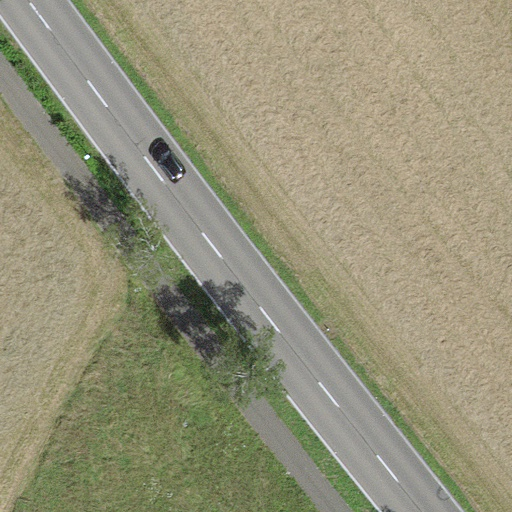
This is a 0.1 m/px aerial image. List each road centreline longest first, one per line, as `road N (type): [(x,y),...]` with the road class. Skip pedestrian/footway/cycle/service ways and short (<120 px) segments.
road 1 (secondary): [(39,0),(429,511)]
road 2 (track): [(0,56),(343,511)]
